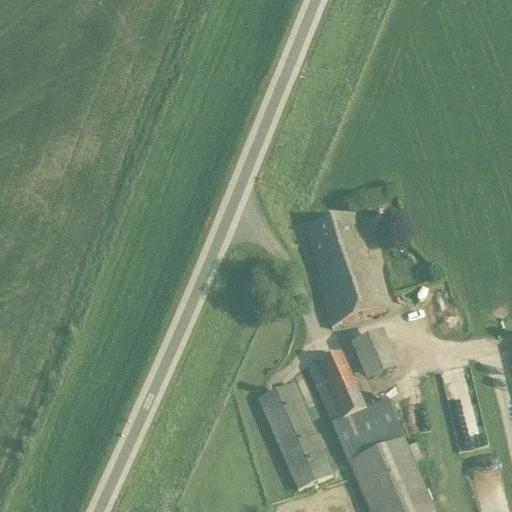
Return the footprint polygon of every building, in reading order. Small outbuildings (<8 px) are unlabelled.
[(330,226),(362,323),(392,314),(378,264),(370,267),(355,218),(330,226)] [(331,332),(362,323),(330,226),(305,233),(319,280),(316,281),(331,332)] [(399,372),(384,336),(352,350),(367,386),(399,372)] [(343,357),(308,372),(368,511),(434,511),(389,404),(367,414),(343,357)] [(299,495),(334,479),(294,388),(258,403),(299,495)] [(473,462),(480,511),(500,511),(492,459),(473,462)]
